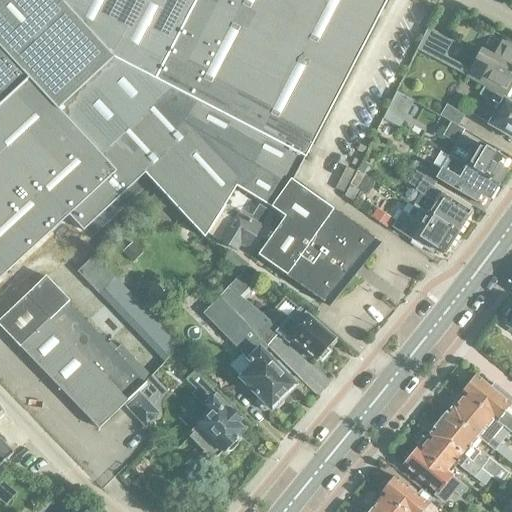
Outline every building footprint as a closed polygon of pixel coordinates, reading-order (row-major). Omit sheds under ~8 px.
[(208,234),(226,205),(236,187),(271,209),(283,217),(257,255),(330,307),(381,244),(291,179),(303,156),(306,158),(387,0),(0,0),(0,277),(68,215),(83,230),(144,173),(205,239),(208,234)] [(448,67),(449,66),(467,76),(484,86),(502,96),(504,98),(511,83),(511,46),(502,41),(494,57),(481,50),(470,70),(444,56),(452,40),(427,27),(416,50),(448,67)] [(489,100),(486,104),(497,110),(489,125),(511,138),(511,104),(501,98),(502,96),(484,86),(479,94),(489,100)] [(408,99),(396,93),(390,104),(402,110),(408,99)] [(454,124),(458,126),(464,115),(446,104),(439,116),(445,120),(454,124)] [(450,132),(448,136),(456,141),(448,155),(497,184),(507,168),(504,166),(507,161),(462,135),(465,130),(458,126),(454,124),(450,132)] [(424,176),(435,183),(437,179),(482,205),(485,199),(488,201),(497,184),(448,155),(439,170),(430,165),(424,176)] [(360,191),(366,194),(374,181),(365,175),(368,168),(360,164),(343,196),(354,203),(360,191)] [(435,183),(424,176),(416,171),(408,183),(415,189),(415,190),(420,194),(413,204),(457,233),(471,211),(433,187),(435,183)] [(237,212),(226,205),(208,234),(219,240),(237,251),(241,245),(247,249),(262,225),(271,212),(259,204),(252,215),(248,214),(241,210),(240,212),(237,211),(237,212)] [(432,254),(435,249),(443,254),(457,233),(413,204),(407,215),(401,211),(394,222),(391,227),(432,254)] [(115,278),(94,256),(77,271),(98,294),(115,278)] [(221,293),(233,305),(255,282),(243,270),(221,293)] [(46,276),(0,318),(0,326),(99,429),(146,383),(147,383),(152,378),(121,344),(117,348),(110,341),(108,343),(68,301),(69,300),(46,276)] [(160,323),(143,304),(117,277),(99,295),(162,360),(179,342),(160,323)] [(268,347),(255,334),(238,316),(220,296),(202,313),(241,353),(238,356),(246,363),(247,362),(250,365),(238,377),(256,395),(254,402),(263,411),(267,410),(269,412),(297,385),(264,351),(268,347)] [(238,316),(255,334),(267,321),(248,305),(238,316)] [(293,315),(290,313),(275,331),(289,343),(292,340),(316,360),(317,359),(320,362),(331,350),(328,348),(335,339),(298,308),(293,315)] [(216,458),(221,452),(223,454),(241,438),(238,435),(245,429),(239,422),(242,420),(229,406),(229,407),(194,371),(185,380),(199,394),(196,398),(202,405),(201,406),(207,412),(194,424),(196,425),(190,431),(192,433),(188,437),(211,460),(215,457),(216,458)] [(511,396),(494,382),(490,386),(476,374),(461,393),(502,426),(509,432),(511,429),(511,421),(503,415),(511,402),(511,396)] [(149,405),(165,390),(153,377),(152,378),(147,383),(150,387),(141,396),(149,405)] [(453,402),(446,411),(478,437),(494,450),(500,444),(492,438),(502,426),(461,393),(460,394),(462,395),(455,404),(453,402)] [(139,394),(127,405),(146,425),(158,414),(149,405),(141,396),(139,394)] [(0,438),(0,413),(3,411),(0,408),(0,466),(14,453),(0,438)] [(437,423),(432,430),(490,477),(491,476),(500,483),(508,474),(489,458),(487,460),(479,453),(480,452),(472,445),(478,437),(446,411),(445,412),(444,413),(438,420),(437,423)] [(457,464),(460,467),(484,486),(490,477),(432,430),(426,437),(427,438),(419,448),(418,449),(451,476),(452,476),(453,475),(450,472),(457,464)] [(459,496),(462,494),(467,487),(452,476),(451,476),(418,449),(419,448),(417,446),(412,452),(411,452),(404,461),(404,462),(402,464),(436,491),(433,495),(444,504),(454,492),(459,496)] [(511,452),(505,446),(498,454),(508,462),(511,457),(511,452)] [(382,489),(380,493),(379,493),(381,495),(382,494),(404,511),(422,511),(429,504),(394,475),(390,481),(387,482),(384,485),(382,489)] [(404,511),(382,494),(381,495),(372,506),(370,505),(364,511),(365,511),(404,511)]
